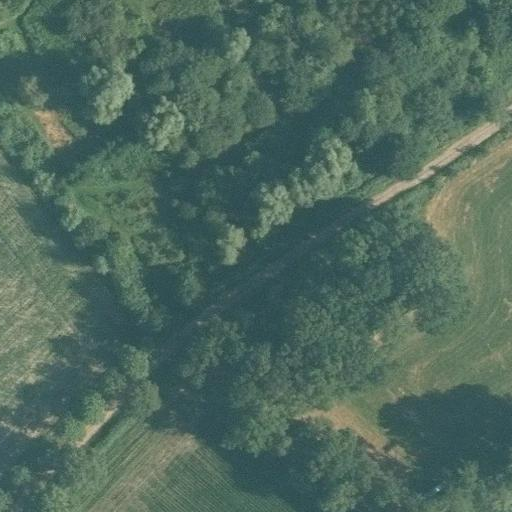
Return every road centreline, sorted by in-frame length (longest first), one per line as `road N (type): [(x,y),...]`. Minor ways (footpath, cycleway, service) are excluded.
road 1 (track): [(511,104),(162,347),(11,511)]
road 2 (track): [(162,347),(378,511)]
